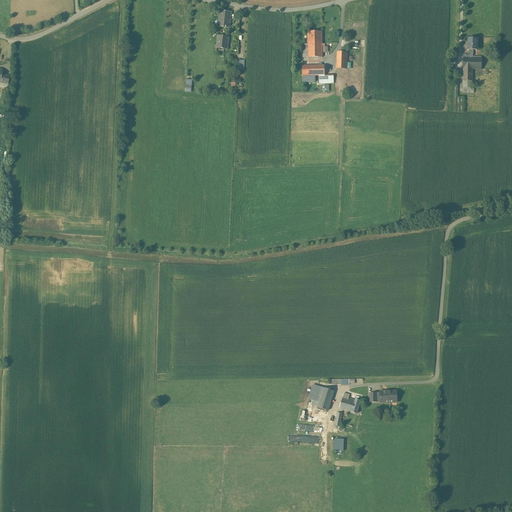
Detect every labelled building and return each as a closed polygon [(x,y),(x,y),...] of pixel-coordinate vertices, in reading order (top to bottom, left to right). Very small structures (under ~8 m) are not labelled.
[(232,12),(220,11),(219,20),(231,21),(232,12)] [(231,21),(219,20),(218,27),(230,28),(231,21)] [(321,44),(321,33),(308,33),(308,44),(321,44)] [(229,37),(218,36),(216,48),(227,49),(229,37)] [(477,39),(468,38),(468,49),(468,54),(469,54),(469,58),(473,58),(473,50),(477,50),(477,39)] [(308,44),(303,44),(304,57),(322,57),(321,44),(308,44)] [(347,52),(337,52),(337,69),(347,69),(347,52)] [(469,58),(463,58),(463,69),(473,69),(473,58),(469,58)] [(482,59),(473,58),(473,69),(482,70),(482,59)] [(325,66),(302,66),(302,76),(315,76),(319,76),(325,76),(325,75),(325,66)] [(473,69),(463,69),(463,81),(472,82),(473,69)] [(9,77),(1,75),(0,81),(0,82),(7,84),(9,77)] [(334,75),(325,75),(325,76),(319,76),(319,84),(334,83),(334,75)] [(334,391),(313,385),(309,399),(313,400),(312,406),(328,411),(334,391)] [(396,391),(380,392),(380,394),(380,402),(381,403),(397,402),(396,391)] [(355,401),(348,399),(349,395),(344,393),(339,408),(351,412),(351,413),(356,414),(361,401),(355,400),(355,401)]
